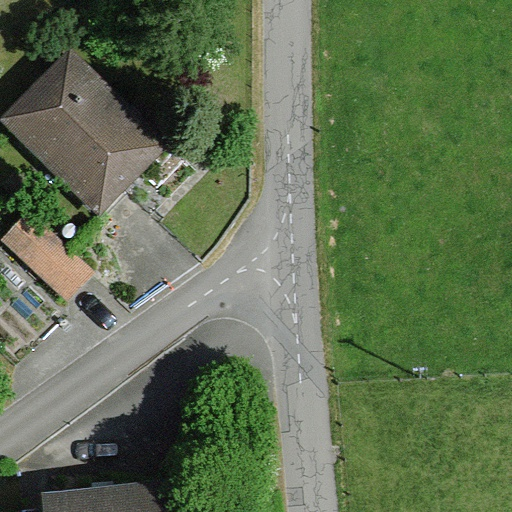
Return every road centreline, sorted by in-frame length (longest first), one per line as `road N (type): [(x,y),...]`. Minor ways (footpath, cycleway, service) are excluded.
road 1 (residential): [(290,258),(225,280),(0,445)]
road 2 (tertiary): [(291,0),(290,258)]
road 3 (tertiary): [(290,258),(317,511)]
